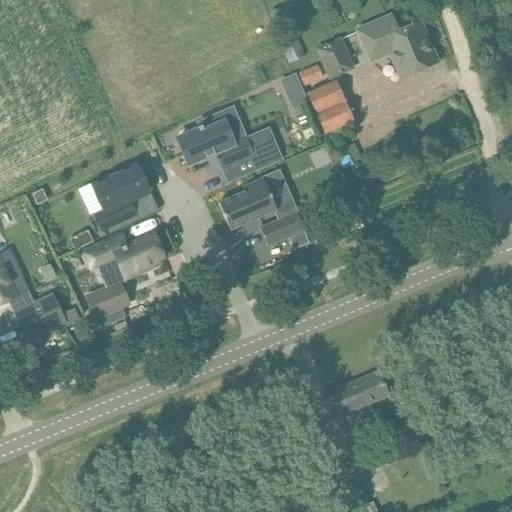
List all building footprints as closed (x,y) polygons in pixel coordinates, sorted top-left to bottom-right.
[(289,5),(268,13),(276,32),(296,24),(289,5)] [(391,17),(358,32),(363,43),(371,61),(390,53),(401,78),(437,63),(429,44),(420,24),(398,33),(391,17)] [(295,38),(280,44),(289,63),(303,57),(295,38)] [(340,39),(316,50),(329,81),(354,70),(340,39)] [(317,66),(299,73),(304,87),(323,79),(317,66)] [(295,74),(280,80),(286,93),(301,87),(295,74)] [(336,81),(306,94),(324,135),(354,122),(336,81)] [(198,131),(177,140),(188,165),(205,158),(215,154),(216,155),(222,169),(226,167),(232,181),(281,160),(268,130),(233,145),(220,114),(197,124),(199,128),(198,129),(198,131)] [(355,144),(347,147),(354,165),(363,161),(355,144)] [(331,183),(329,153),(296,154),(298,185),(331,183)] [(130,166),(92,183),(105,211),(95,216),(102,232),(135,216),(128,202),(147,193),(135,168),(131,169),(130,166)] [(244,193),(218,204),(230,231),(276,211),(262,179),(242,188),(244,193)] [(39,188),(30,193),(35,204),(44,199),(39,188)] [(296,213),(259,229),(268,247),(288,238),(304,231),(296,213)] [(88,231),(70,239),(75,250),(94,242),(88,231)] [(304,231),(288,238),(293,251),(309,244),(304,231)] [(122,235),(83,252),(91,269),(115,259),(124,280),(146,271),(144,267),(159,261),(164,258),(154,234),(126,246),(122,235)] [(0,263),(0,305),(9,301),(17,297),(16,297),(28,291),(21,277),(9,282),(0,263)] [(115,284),(85,297),(94,319),(100,317),(104,325),(123,317),(120,309),(125,306),(115,284)] [(51,296),(15,314),(28,340),(64,323),(51,296)] [(378,372),(329,393),(339,417),(388,396),(378,372)]
